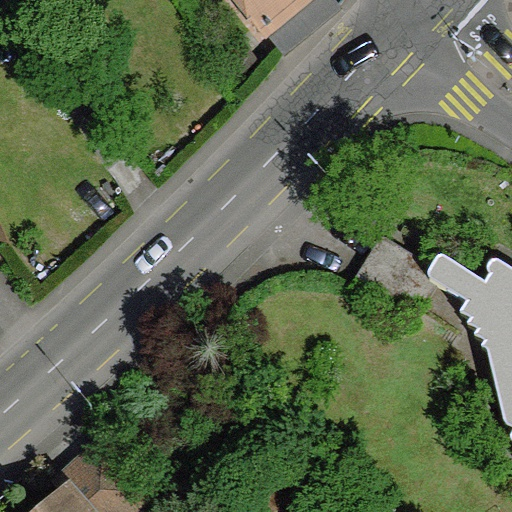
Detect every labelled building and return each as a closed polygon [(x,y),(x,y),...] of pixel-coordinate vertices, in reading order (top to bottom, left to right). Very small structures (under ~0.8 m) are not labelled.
[(243,0),(269,32),(307,0),(243,0)] [(339,10),(330,0),(307,0),(269,32),(286,52),(339,10)] [(419,323),(439,287),(433,284),(430,279),(435,268),(386,239),(380,243),(351,290),(411,326),(419,323)] [(476,338),(487,344),(501,354),(511,336),(511,271),(499,263),(494,265),(489,273),(491,279),(487,286),(445,261),(439,262),(435,268),(430,279),(433,284),(439,287),(468,304),(463,314),(472,322),(469,326),(479,333),(476,338)] [(511,336),(501,354),(487,344),(483,349),(489,353),(506,426),(510,429),(511,430),(511,336)] [(114,452),(85,478),(105,500),(116,511),(133,511),(152,496),(114,452)] [(85,478),(46,511),(92,511),(105,500),(85,478)]
